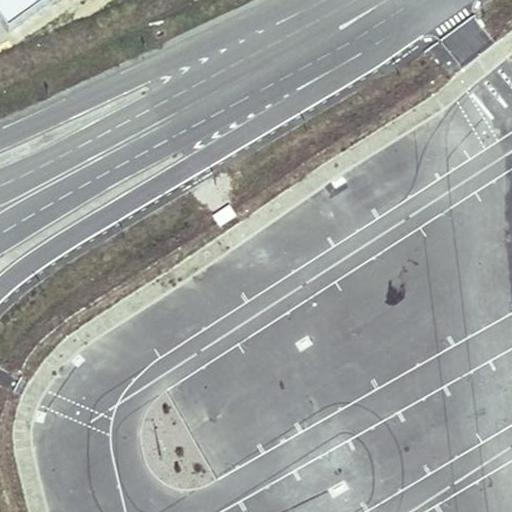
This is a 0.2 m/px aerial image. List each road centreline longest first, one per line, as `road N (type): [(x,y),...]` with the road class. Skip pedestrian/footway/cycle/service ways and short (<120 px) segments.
road 1 (tertiary): [(0,294),(378,45),(412,0)]
road 2 (secondary): [(311,0),(0,138)]
